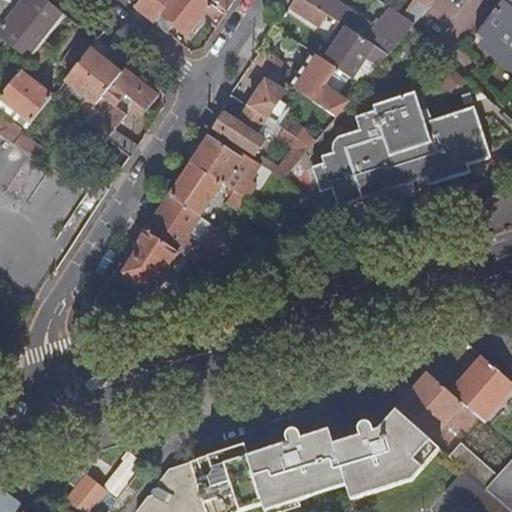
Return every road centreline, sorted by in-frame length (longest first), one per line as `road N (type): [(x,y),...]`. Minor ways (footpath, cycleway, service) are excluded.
road 1 (secondary): [(59,395),(511,254)]
road 2 (residential): [(200,80),(51,319),(46,351),(59,395)]
road 3 (residential): [(96,0),(200,80)]
